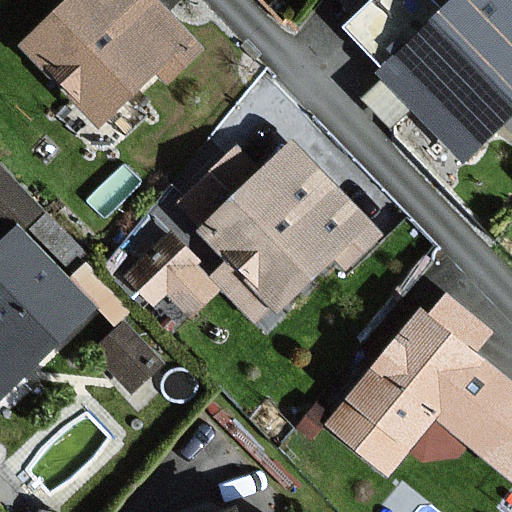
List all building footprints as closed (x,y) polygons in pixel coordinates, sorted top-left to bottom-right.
[(203,45),(159,0),(78,0),(36,41),(107,115),(163,62),(173,73),(203,45)] [(511,111),(511,0),(468,0),(454,13),(441,0),(381,0),(359,22),(397,61),(391,67),(470,151),(511,111)] [(353,261),(384,230),(297,144),(267,173),(243,149),(190,202),(243,254),(223,274),(262,313),(283,292),(292,300),(341,250),(353,261)] [(0,386),(4,390),(94,305),(101,298),(119,317),(130,305),(0,169),(0,215),(18,235),(0,252),(0,386)] [(201,259),(177,233),(135,272),(159,298),(172,286),(192,308),(215,287),(195,265),(201,259)] [(492,329),(453,297),(440,312),(433,306),(338,420),(395,466),(444,407),(511,462),(511,374),(478,346),(492,329)]
